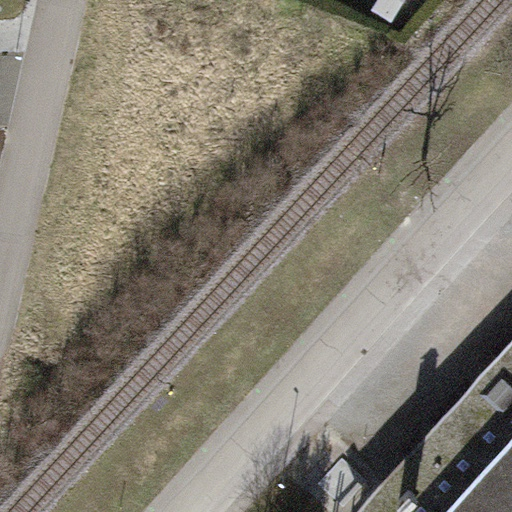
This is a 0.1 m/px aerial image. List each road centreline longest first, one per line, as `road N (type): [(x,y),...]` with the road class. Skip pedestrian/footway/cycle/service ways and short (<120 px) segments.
road 1 (residential): [(511,169),(189,511)]
road 2 (residential): [(0,342),(77,0)]
